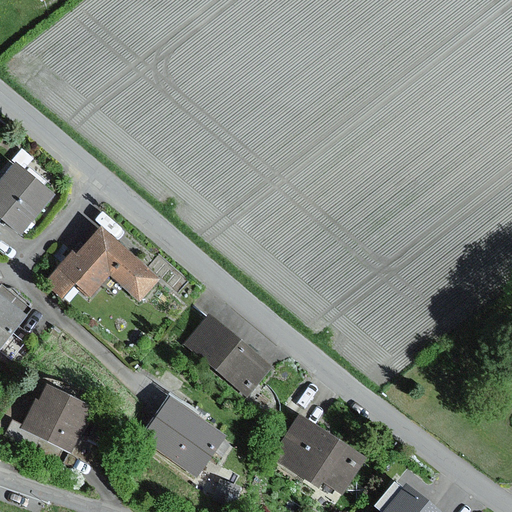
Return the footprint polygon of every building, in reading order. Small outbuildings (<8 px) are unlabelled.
[(13,166),(0,181),(0,224),(16,238),(51,197),(13,166)] [(161,281),(99,228),(74,258),(70,254),(43,285),(60,300),(72,286),(90,302),(108,281),(139,307),(161,281)] [(22,320),(0,303),(0,348),(10,335),(22,320)] [(268,370),(206,319),(182,347),(244,398),(268,370)] [(0,348),(0,354),(10,362),(23,345),(10,335),(0,348)] [(92,411),(44,388),(36,404),(31,402),(18,430),(40,441),(71,456),(92,411)] [(221,439),(167,402),(139,442),(193,479),(221,439)] [(363,461),(296,419),(269,461),(317,491),(321,484),(341,496),(363,461)] [(40,441),(18,430),(9,426),(3,440),(33,454),(40,441)] [(92,428),(86,440),(100,447),(106,436),(92,428)] [(218,482),(211,501),(232,509),(240,490),(218,482)] [(432,511),(403,488),(383,511),(432,511)]
